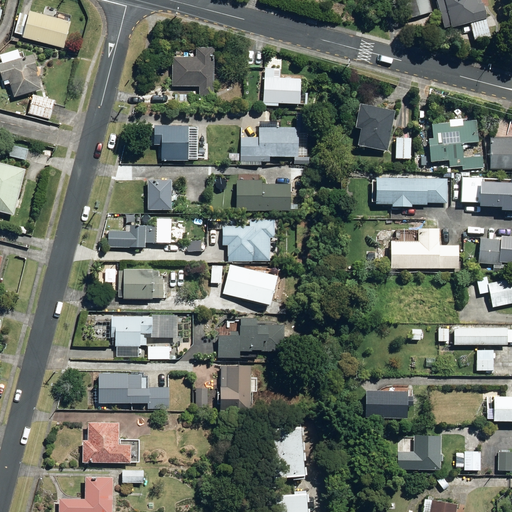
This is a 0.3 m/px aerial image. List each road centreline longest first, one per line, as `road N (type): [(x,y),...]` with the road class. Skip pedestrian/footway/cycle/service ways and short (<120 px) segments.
road 1 (residential): [(127,0),(0,497)]
road 2 (residential): [(169,0),(511,89)]
